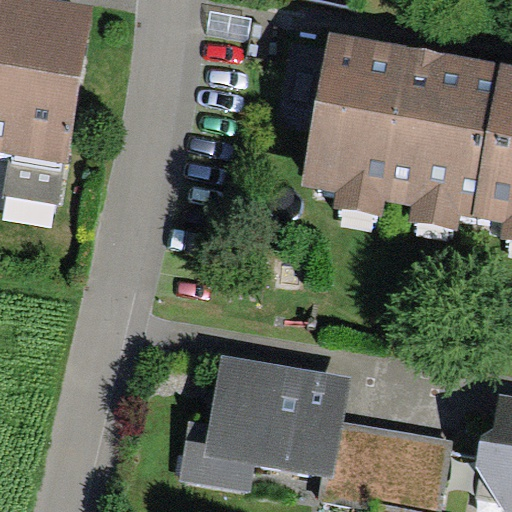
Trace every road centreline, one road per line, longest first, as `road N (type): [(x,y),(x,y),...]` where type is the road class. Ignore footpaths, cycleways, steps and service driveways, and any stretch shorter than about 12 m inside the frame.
road 1 (residential): [(174,0),(175,63),(66,511)]
road 2 (unknown): [(121,284),(499,392)]
